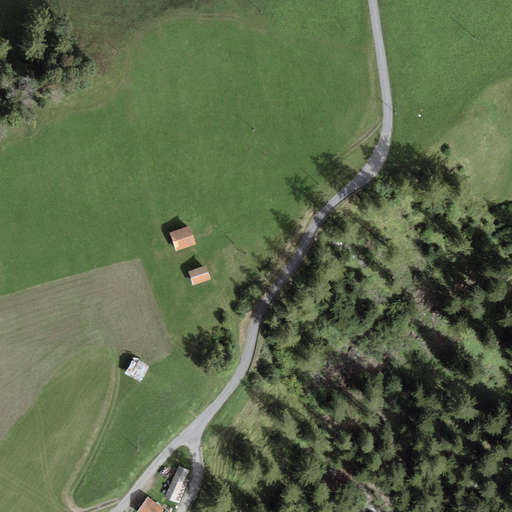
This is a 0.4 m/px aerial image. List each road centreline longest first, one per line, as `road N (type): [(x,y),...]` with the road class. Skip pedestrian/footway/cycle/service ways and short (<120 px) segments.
road 1 (unclassified): [(372,0),(388,112),(382,148),(319,218),(263,306),(227,392),(116,511)]
road 2 (track): [(129,497),(89,511),(69,499),(114,401),(117,370)]
